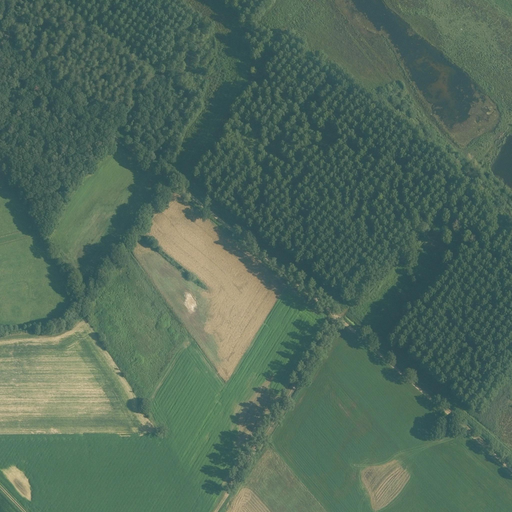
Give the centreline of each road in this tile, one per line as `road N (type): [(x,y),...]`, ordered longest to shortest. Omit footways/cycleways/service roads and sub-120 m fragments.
road 1 (track): [(341,320),(0,53)]
road 2 (track): [(350,310),(511,123)]
road 3 (track): [(217,511),(341,320)]
road 4 (track): [(511,471),(341,320)]
